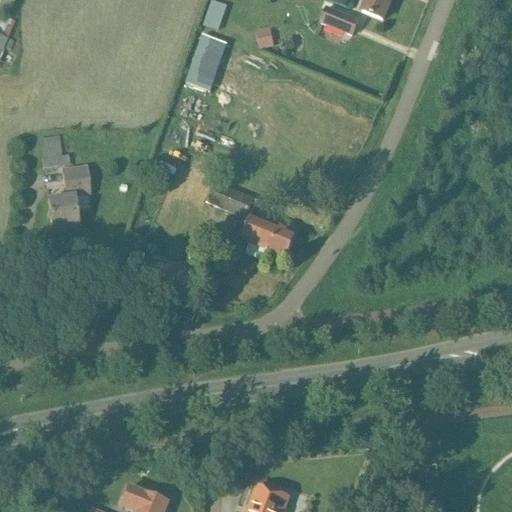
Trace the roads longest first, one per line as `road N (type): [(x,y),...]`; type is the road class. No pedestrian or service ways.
road 1 (residential): [(0,364),(269,323),(342,237),(388,147),(444,0)]
road 2 (secondary): [(58,423),(415,363)]
